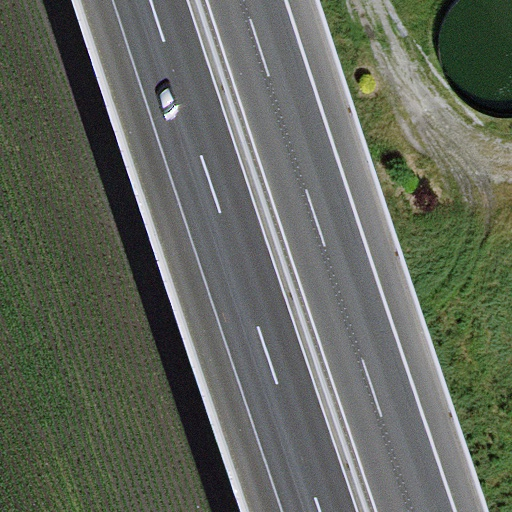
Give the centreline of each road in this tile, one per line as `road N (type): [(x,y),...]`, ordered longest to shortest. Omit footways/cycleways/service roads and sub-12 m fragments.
road 1 (motorway): [(418,511),(248,0)]
road 2 (motorway): [(145,0),(312,511)]
